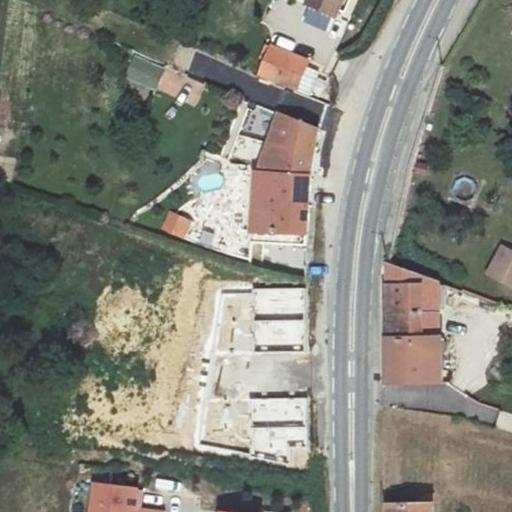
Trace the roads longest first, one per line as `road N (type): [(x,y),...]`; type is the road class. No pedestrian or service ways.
road 1 (primary): [(351,511),(361,212),(394,90),(436,0)]
road 2 (unknown): [(352,371),(511,417)]
